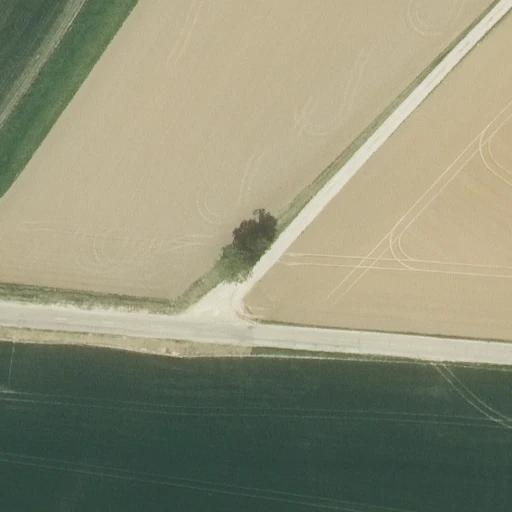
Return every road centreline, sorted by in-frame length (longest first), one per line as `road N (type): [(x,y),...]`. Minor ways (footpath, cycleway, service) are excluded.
road 1 (unclassified): [(511,357),(0,313)]
road 2 (track): [(189,330),(505,0)]
